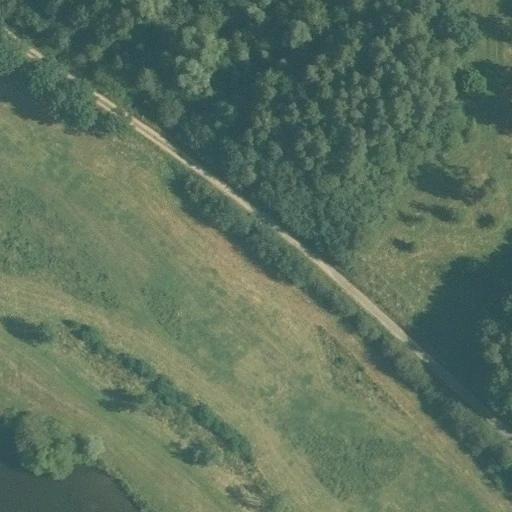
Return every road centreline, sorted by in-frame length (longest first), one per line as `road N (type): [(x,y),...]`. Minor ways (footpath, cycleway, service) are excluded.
road 1 (track): [(330,267),(58,73),(0,21)]
road 2 (unclassified): [(511,428),(330,267)]
